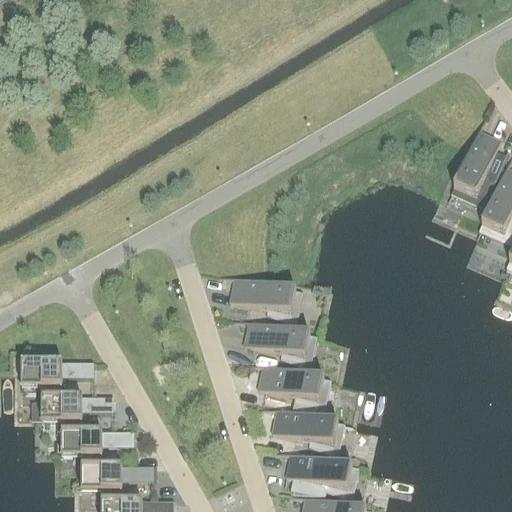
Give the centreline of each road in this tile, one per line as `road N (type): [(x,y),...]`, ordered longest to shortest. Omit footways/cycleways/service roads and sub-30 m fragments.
road 1 (unclassified): [(170,223),(467,52)]
road 2 (residential): [(170,223),(263,511)]
road 3 (residential): [(68,281),(201,511)]
